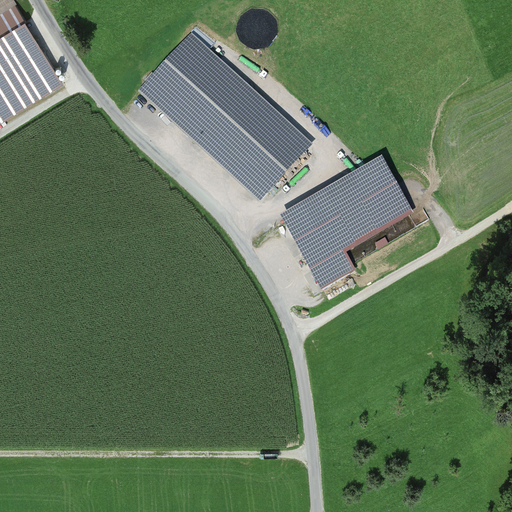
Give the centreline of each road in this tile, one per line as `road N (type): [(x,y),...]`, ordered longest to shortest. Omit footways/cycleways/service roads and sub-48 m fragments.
road 1 (unclassified): [(37,0),(89,80),(240,237),(272,286),(304,375),(317,511)]
road 2 (track): [(313,455),(0,454)]
road 3 (track): [(294,337),(511,209)]
